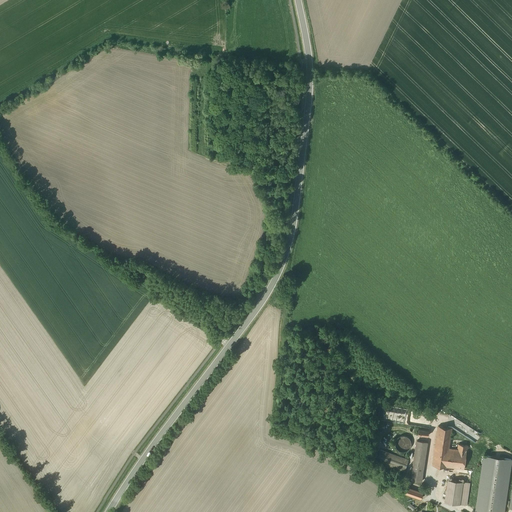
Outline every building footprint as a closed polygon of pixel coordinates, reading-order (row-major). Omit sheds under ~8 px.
[(458,449),(449,448),(452,428),(438,426),(433,465),(464,469),(468,445),(459,444),(458,449)] [(405,436),(403,435),(401,436),(400,436),(399,437),(398,438),(397,438),(396,439),(396,440),(396,441),(395,442),(395,443),(395,444),(395,445),(395,446),(396,446),(396,447),(396,448),(397,449),(398,450),(399,450),(399,451),(400,451),(401,451),(402,451),(404,452),(405,451),(406,451),(407,451),(408,450),(409,449),(410,448),(410,447),(411,446),(411,445),(411,443),(411,442),(411,441),(410,440),(410,439),(409,438),(408,437),(407,436),(406,436),(405,436)] [(420,440),(413,481),(421,482),(427,441),(420,440)] [(409,460),(380,450),(376,461),(405,471),(409,460)] [(504,511),(511,459),(484,455),(476,511),(479,511),(504,511)] [(462,482),(449,480),(445,502),(459,504),(462,482)] [(470,483),(462,482),(459,504),(467,505),(470,483)] [(423,492),(404,486),(402,492),(420,499),(423,492)]
